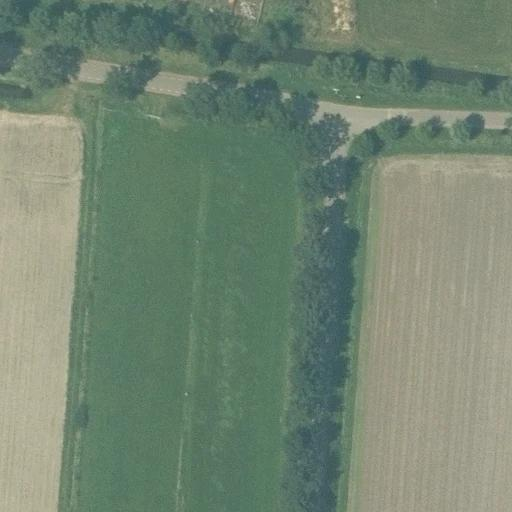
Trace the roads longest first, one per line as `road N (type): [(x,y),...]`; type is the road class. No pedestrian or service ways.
road 1 (tertiary): [(311,511),(338,119)]
road 2 (tertiary): [(338,119),(0,62)]
road 3 (unclassified): [(511,125),(338,119)]
